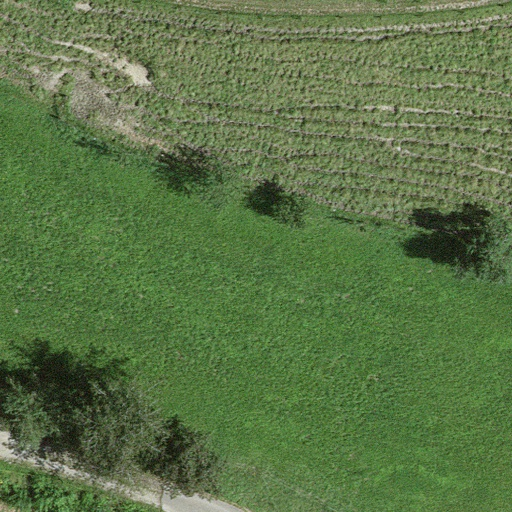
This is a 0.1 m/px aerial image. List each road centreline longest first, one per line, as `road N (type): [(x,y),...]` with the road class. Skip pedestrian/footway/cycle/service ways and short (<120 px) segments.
road 1 (track): [(511,0),(455,9),(266,10),(213,0)]
road 2 (track): [(0,445),(177,511)]
